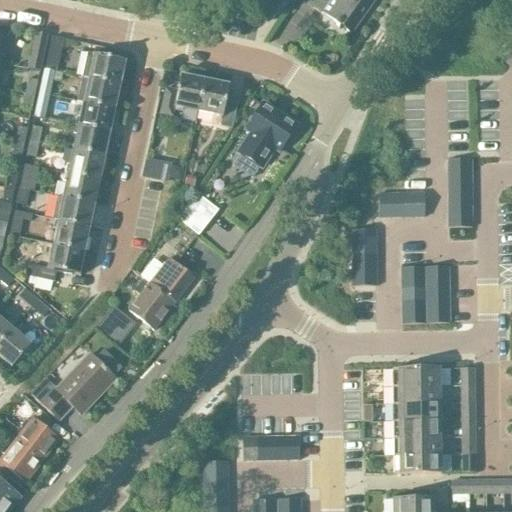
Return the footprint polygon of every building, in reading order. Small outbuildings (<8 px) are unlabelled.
[(376,0),(316,0),(312,6),(352,34),(376,0)] [(34,34),(27,70),(39,73),(46,37),(34,34)] [(51,38),(44,70),(55,73),(62,40),(51,38)] [(125,62),(86,54),(81,79),(119,87),(125,62)] [(48,97),(53,73),(43,71),(38,95),(48,97)] [(203,81),(179,76),(176,93),(164,90),(159,115),(170,118),(172,108),(197,113),(203,81)] [(33,96),(36,81),(27,79),(24,94),(33,96)] [(119,87),(81,79),(75,103),(81,104),(114,111),(119,87)] [(236,105),(223,102),(227,86),(203,81),(197,113),(220,118),(218,127),(231,130),(236,105)] [(33,96),(24,94),(20,109),(30,111),(33,96)] [(48,97),(38,95),(33,118),(43,120),(48,97)] [(114,111),(81,104),(76,128),(109,135),(114,111)] [(237,155),(238,156),(259,169),(260,170),(273,150),(278,154),(295,127),(262,105),(244,132),(249,135),(237,155)] [(23,144),(26,129),(16,127),(13,142),(23,144)] [(38,144),(40,129),(31,127),(28,142),(38,144)] [(109,135),(76,128),(71,152),(104,159),(109,135)] [(20,159),(23,144),(13,142),(10,157),(20,159)] [(38,144),(28,142),(25,157),(35,158),(38,144)] [(104,159),(71,152),(66,175),(99,182),(104,159)] [(472,160),(448,160),(448,170),(472,170),(472,160)] [(172,168),(169,179),(181,182),(183,170),(172,168)] [(472,181),(472,170),(448,170),(448,181),(472,181)] [(16,177),(7,175),(3,189),(13,191),(16,177)] [(27,192),(31,177),(21,175),(18,190),(27,192)] [(99,182),(66,175),(61,199),(94,206),(99,182)] [(472,193),(472,181),(448,181),(448,193),(472,193)] [(1,202),(0,206),(0,213),(8,215),(10,205),(12,192),(3,190),(1,202)] [(27,192),(18,190),(15,205),(24,207),(27,192)] [(197,236),(223,203),(209,192),(203,200),(195,195),(176,220),(197,236)] [(424,217),(423,193),(413,194),(413,217),(424,217)] [(472,205),(472,193),(448,193),(448,205),(472,205)] [(389,218),(389,194),(378,194),(379,218),(389,218)] [(401,217),(401,194),(389,194),(389,218),(401,217)] [(413,217),(413,194),(401,194),(401,217),(413,217)] [(94,206),(61,199),(55,198),(51,221),(56,222),(89,229),(94,206)] [(472,215),(472,205),(448,205),(448,216),(472,215)] [(448,216),(448,227),(472,227),(472,215),(448,216)] [(11,222),(8,237),(18,239),(21,224),(11,222)] [(89,229),(56,222),(50,247),(83,254),(89,229)] [(375,241),(375,229),(351,229),(351,241),(375,241)] [(375,252),(375,241),(351,241),(351,252),(375,252)] [(83,254),(50,247),(45,270),(31,267),(28,279),(53,284),(55,273),(78,278),(83,254)] [(375,263),(375,252),(351,252),(351,263),(375,263)] [(194,280),(168,260),(149,284),(175,304),(194,280)] [(375,263),(351,263),(352,275),(376,275),(375,263)] [(448,279),(448,267),(425,268),(425,279),(448,279)] [(425,279),(425,268),(400,268),(401,279),(425,279)] [(0,270),(0,281),(6,287),(12,280),(0,270)] [(352,275),(352,286),(376,286),(376,275),(352,275)] [(425,290),(425,279),(401,279),(401,290),(425,290)] [(448,290),(448,279),(425,279),(425,290),(448,290)] [(149,285),(142,280),(133,293),(139,297),(128,312),(154,332),(175,304),(149,284),(149,285)] [(425,301),(425,290),(401,290),(401,301),(425,301)] [(448,300),(448,290),(425,290),(425,301),(448,300)] [(37,301),(25,291),(19,298),(30,308),(37,301)] [(448,312),(448,300),(425,301),(425,312),(448,312)] [(30,308),(42,318),(48,312),(37,301),(30,308)] [(425,312),(425,301),(401,301),(401,313),(425,312)] [(112,309),(95,331),(116,347),(133,325),(112,309)] [(425,325),(425,312),(401,313),(401,325),(425,325)] [(448,324),(448,312),(425,312),(425,325),(448,324)] [(0,344),(11,332),(0,322),(0,344)] [(30,347),(11,332),(0,344),(0,359),(11,369),(30,347)] [(115,382),(88,357),(55,392),(45,382),(31,397),(59,423),(72,409),(81,418),(115,382)] [(439,388),(439,370),(391,370),(392,388),(439,388)] [(473,387),(472,370),(459,370),(459,387),(473,387)] [(473,405),(473,387),(459,387),(460,405),(473,405)] [(439,405),(439,388),(392,388),(392,406),(439,405)] [(439,422),(439,405),(392,406),(392,423),(439,422)] [(473,422),(473,405),(460,405),(460,422),(473,422)] [(59,442),(32,421),(29,424),(26,421),(18,431),(22,434),(16,441),(27,449),(26,451),(42,463),(59,442)] [(439,439),(439,422),(392,423),(392,440),(439,439)] [(473,439),(473,422),(460,422),(460,439),(473,439)] [(277,462),(277,437),(265,438),(266,462),(277,462)] [(287,462),(287,437),(277,437),(277,462),(287,462)] [(299,461),(298,437),(287,437),(287,462),(299,461)] [(255,462),(254,438),(243,438),(243,463),(255,462)] [(266,462),(265,438),(254,438),(255,462),(266,462)] [(440,457),(439,439),(392,440),(392,457),(440,457)] [(473,456),(473,439),(460,439),(460,456),(473,456)] [(42,463),(26,451),(27,449),(16,441),(0,461),(0,475),(4,479),(9,472),(25,485),(42,463)] [(473,474),(473,456),(460,456),(460,474),(473,474)] [(440,475),(440,457),(392,457),(392,475),(440,475)] [(226,474),(226,463),(202,464),(203,475),(226,474)] [(227,485),(226,474),(203,475),(203,486),(227,485)] [(511,493),(511,481),(502,482),(502,494),(511,493)] [(468,494),(468,482),(450,483),(450,495),(468,494)] [(485,494),(485,482),(468,482),(468,494),(485,494)] [(502,494),(502,482),(485,482),(485,494),(502,494)] [(227,497),(227,485),(203,486),(203,497),(227,497)] [(0,511),(8,511),(18,499),(0,486),(0,511)] [(227,508),(227,497),(203,497),(203,509),(227,508)] [(433,511),(433,500),(386,501),(386,503),(390,502),(390,511),(433,511)] [(276,511),(276,501),(253,502),(253,511),(276,511)] [(279,511),(301,511),(301,501),(276,501),(276,511),(279,511)]
